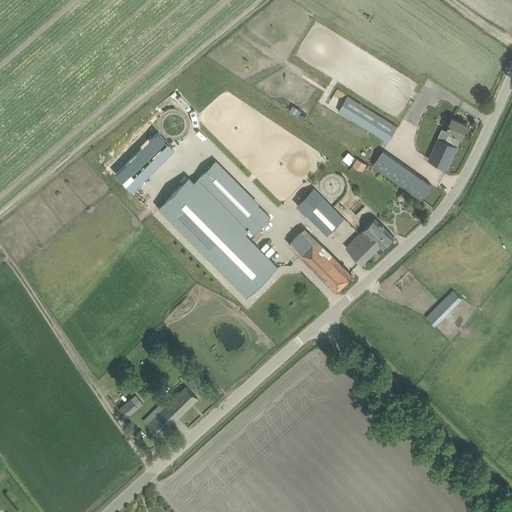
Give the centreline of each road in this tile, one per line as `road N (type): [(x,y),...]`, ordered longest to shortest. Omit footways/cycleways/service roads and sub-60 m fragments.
road 1 (unclassified): [(320,321),(453,196),(511,75)]
road 2 (unclassified): [(110,511),(320,321)]
road 3 (unclassified): [(507,511),(320,321)]
